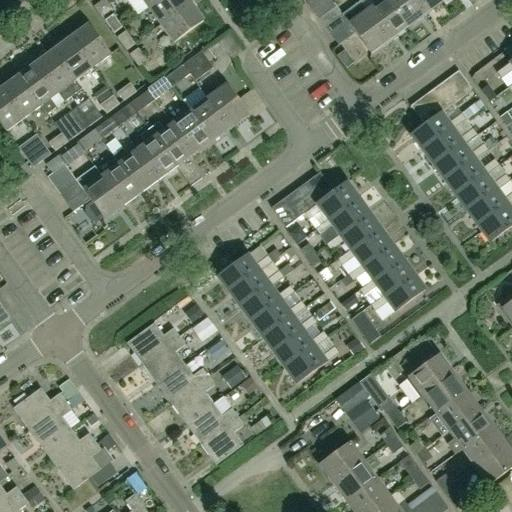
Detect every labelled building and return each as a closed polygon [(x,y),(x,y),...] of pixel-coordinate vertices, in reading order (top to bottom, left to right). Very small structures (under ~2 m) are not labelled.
[(140,0),(147,10),(160,0),(140,0)] [(190,5),(187,0),(160,0),(147,10),(160,27),(190,5)] [(309,0),(306,2),(319,19),(336,7),(330,0),(309,0)] [(407,27),(387,0),(371,0),(375,5),(368,11),(389,40),(407,27)] [(387,0),(407,27),(424,14),(413,0),(387,0)] [(442,0),(441,0),(413,0),(424,14),(442,0)] [(203,22),(190,5),(160,27),(173,44),(203,22)] [(336,7),(319,19),(325,28),(342,15),(336,7)] [(389,40),(368,11),(349,25),(350,26),(356,34),(370,53),(389,40)] [(122,28),(113,15),(104,21),(113,35),(122,28)] [(344,18),(342,15),(325,28),(332,37),(349,25),(344,18)] [(133,21),(124,27),(133,41),(142,35),(133,21)] [(349,25),(332,37),(339,46),(356,34),(350,26),(349,25)] [(88,26),(70,39),(92,69),(110,56),(88,26)] [(117,39),(126,52),(135,46),(126,32),(117,39)] [(145,38),(136,45),(145,58),(154,52),(145,38)] [(92,69),(70,39),(53,52),(82,91),(82,90),(75,81),(92,69)] [(148,63),(138,50),(129,56),(139,69),(148,63)] [(82,91),(53,52),(36,65),(65,104),(82,91)] [(344,52),(337,57),(345,68),(353,63),(344,52)] [(201,53),(183,66),(190,75),(195,82),(213,69),(201,53)] [(511,61),(510,64),(496,74),(501,81),(511,72),(511,61)] [(36,65),(19,77),(47,116),(56,109),(49,101),(57,95),(65,104),(36,65)] [(183,66),(165,79),(172,88),(190,75),(183,66)] [(448,79),(462,98),(472,91),(458,72),(448,79)] [(47,116),(19,77),(2,90),(24,119),(40,107),(47,116)] [(165,79),(147,92),(154,101),(172,88),(165,79)] [(216,94),(209,100),(229,128),(248,115),(227,86),(226,87),(221,79),(211,86),(216,94)] [(462,98),(448,79),(439,86),(453,105),(462,98)] [(475,85),(483,95),(489,91),(481,80),(475,85)] [(136,93),(131,86),(130,84),(117,94),(123,102),(136,93)] [(439,86),(429,93),(443,112),(453,105),(439,86)] [(24,119),(2,90),(0,91),(0,124),(6,132),(24,119)] [(147,92),(130,105),(137,114),(154,101),(147,92)] [(429,93),(419,100),(433,119),(441,114),(443,112),(429,93)] [(119,105),(116,102),(113,97),(100,106),(106,115),(119,105)] [(209,100),(191,113),(212,141),(229,128),(209,100)] [(433,119),(419,100),(409,107),(424,127),(433,119)] [(137,114),(130,105),(112,118),(119,127),(137,114)] [(96,109),(83,119),(89,127),(102,118),(96,109)] [(212,141),(191,113),(173,126),(194,155),(212,141)] [(433,119),(424,127),(411,136),(422,152),(452,130),(453,131),(468,119),(463,113),(449,124),(441,114),(433,119)] [(511,120),(507,114),(500,119),(507,129),(511,124),(511,120)] [(119,127),(112,118),(95,131),(102,140),(119,127)] [(79,122),(65,132),(72,140),(85,130),(79,122)] [(194,155),(173,126),(165,132),(158,123),(149,130),(177,167),(194,155)] [(147,146),(138,152),(158,181),(177,167),(149,130),(140,138),(147,146)] [(460,139),(453,131),(452,130),(422,152),(434,167),(464,145),(465,146),(477,136),(472,130),(460,139)] [(102,140),(95,131),(77,144),(84,153),(102,140)] [(48,144),(55,153),(68,143),(61,135),(48,144)] [(58,157),(64,166),(65,167),(84,153),(77,144),(59,157),(58,157)] [(471,154),(465,146),(464,145),(434,167),(445,182),(475,160),(476,161),(488,152),(483,145),(471,154)] [(44,147),(31,157),(37,165),(51,156),(44,147)] [(158,181),(138,152),(129,159),(123,151),(113,157),(119,166),(120,165),(141,193),(158,181)] [(64,166),(58,157),(46,166),(52,175),(64,166)] [(483,170),(476,161),(475,160),(445,182),(456,197),(487,175),(487,176),(500,166),(500,167),(506,162),(502,157),(496,162),(495,160),(483,170)] [(119,166),(103,178),(124,206),(141,193),(120,165),(119,166)] [(64,166),(52,175),(47,179),(59,195),(77,183),(76,181),(65,167),(64,166)] [(87,173),(76,181),(77,183),(84,192),(91,201),(105,220),(124,206),(103,178),(94,184),(87,173)] [(319,174),(307,183),(321,202),(333,193),(319,174)] [(494,185),(487,176),(487,175),(456,197),(467,212),(498,190),(499,191),(511,182),(505,175),(494,185)] [(84,192),(77,183),(59,195),(66,204),(84,192)] [(307,183),(294,192),(308,211),(321,202),(307,183)] [(333,193),(321,202),(308,211),(303,215),(308,222),(321,212),(328,221),(358,199),(346,183),(333,193)] [(498,190),(467,212),(478,228),(509,205),(510,206),(511,204),(511,193),(505,199),(499,191),(498,190)] [(84,192),(66,204),(73,214),(91,201),(84,192)] [(294,192),(283,200),(297,219),(303,215),(308,211),(294,192)] [(328,221),(314,231),(319,237),(332,227),(339,236),(369,214),(358,199),(328,221)] [(297,219),(283,200),(271,209),(285,228),(297,219)] [(509,205),(478,228),(490,243),(511,227),(511,208),(510,206),(509,205)] [(339,236),(325,246),(331,253),(344,243),(350,251),(380,230),(369,214),(339,236)] [(298,228),(289,235),(289,236),(295,245),(305,238),(298,228)] [(380,230),(350,251),(331,266),(335,272),(354,258),(361,267),(391,245),(380,230)] [(361,267),(348,277),(353,283),(366,273),(372,281),(372,282),(403,260),(391,245),(361,267)] [(296,256),(291,249),(285,254),(290,261),(296,256)] [(268,257),(273,263),(280,257),(276,251),(268,257)] [(268,257),(256,266),(248,255),(216,278),(228,294),(259,271),(261,273),(273,263),(268,257)] [(314,255),(307,260),(313,269),(320,263),(314,255)] [(372,282),(372,281),(359,292),(364,298),(377,288),(383,297),(384,297),(414,276),(403,260),(372,282)] [(288,265),(279,272),(284,279),(293,272),(288,265)] [(259,271),(228,294),(239,309),(271,286),(272,288),(284,279),(279,272),(267,281),(261,273),(259,271)] [(0,276),(0,309),(1,311),(17,300),(0,276)] [(384,297),(383,297),(370,307),(375,314),(388,303),(395,313),(425,291),(414,276),(384,297)] [(271,286),(239,309),(250,324),(282,301),(283,303),(303,288),(298,281),(278,296),(272,288),(271,286)] [(511,321),(511,293),(499,303),(503,309),(511,321)] [(340,305),(345,312),(358,303),(353,296),(340,305)] [(282,301),(250,324),(262,340),(293,317),(294,319),(306,309),(301,302),(289,311),(283,303),(282,301)] [(318,323),(335,311),(330,303),(313,316),(318,323)] [(203,315),(197,306),(187,314),(193,323),(203,315)] [(363,312),(352,321),(370,346),(381,338),(363,312)] [(293,317),(262,340),(273,355),(304,332),(305,334),(317,324),(312,317),(300,327),(294,319),(293,317)] [(216,333),(207,319),(192,330),(202,344),(216,333)] [(141,364),(179,337),(174,329),(163,337),(154,324),(126,344),(141,364)] [(311,342),(305,334),(304,332),(273,355),(284,370),(315,347),(316,349),(328,339),(323,332),(311,342)] [(185,345),(179,337),(141,364),(156,385),(183,365),(175,353),(185,345)] [(356,337),(344,347),(351,356),(363,347),(356,337)] [(230,353),(220,340),(210,347),(219,361),(230,353)] [(315,347),(284,370),(296,386),(339,354),(335,348),(322,357),(316,349),(315,347)] [(402,352),(392,360),(400,372),(401,373),(413,364),(404,351),(402,352)] [(421,364),(422,369),(409,379),(422,397),(452,375),(438,357),(436,359),(432,355),(421,364)] [(192,377),(183,365),(156,385),(170,405),(208,377),(202,369),(192,377)] [(230,391),(246,379),(237,367),(221,378),(230,391)] [(465,393),(452,375),(422,397),(435,414),(465,393)] [(208,377),(170,405),(185,425),(212,405),(204,393),(214,386),(208,377)] [(247,395),(257,388),(250,379),(240,385),(247,395)] [(62,397),(66,402),(68,405),(79,396),(69,383),(59,391),(63,396),(62,397)] [(356,386),(336,402),(344,413),(365,398),(356,386)] [(66,402),(62,397),(60,395),(50,403),(40,389),(28,399),(24,394),(13,403),(16,407),(13,409),(28,430),(66,402)] [(465,393),(435,414),(449,432),(478,411),(465,393)] [(79,396),(68,405),(72,411),(83,402),(79,396)] [(378,415),(365,398),(344,413),(357,430),(378,415)] [(66,402),(28,430),(43,450),(70,430),(63,420),(73,412),(72,411),(68,405),(66,402)] [(389,420),(399,413),(393,404),(383,411),(389,420)] [(212,405),(185,425),(199,445),(237,418),(232,410),(222,417),(212,405)] [(478,411),(449,432),(454,440),(446,446),(455,457),(462,451),(462,450),(491,429),(478,411)] [(399,413),(389,420),(397,430),(407,423),(399,413)] [(98,420),(94,415),(86,420),(91,427),(98,421),(98,420)] [(274,423),(268,416),(260,422),(266,429),(274,423)] [(237,418),(199,445),(214,466),(241,446),(233,433),(243,426),(237,418)] [(504,446),(491,429),(462,450),(462,451),(474,467),(504,446)] [(79,442),(70,430),(43,450),(57,470),(95,443),(89,435),(79,442)] [(396,438),(386,445),(393,455),(403,448),(396,438)] [(110,439),(105,442),(101,446),(108,455),(117,448),(110,439)] [(415,456),(425,449),(419,440),(409,447),(415,456)] [(95,443),(57,470),(72,491),(100,471),(91,459),(101,451),(95,443)] [(333,483),(362,462),(349,444),(320,465),(333,483)] [(511,468),(511,456),(504,446),(474,467),(488,486),(511,468)] [(432,459),(425,449),(415,456),(422,466),(432,459)] [(20,467),(14,459),(5,465),(11,474),(20,467)] [(375,480),(362,462),(333,483),(346,500),(375,480)] [(421,473),(415,465),(405,472),(411,481),(421,473)] [(421,473),(411,481),(419,491),(429,484),(421,473)] [(147,490),(135,474),(127,480),(138,496),(147,490)] [(441,491),(451,484),(445,476),(435,483),(441,491)] [(375,480),(346,500),(354,511),(368,511),(388,498),(375,480)] [(451,484),(441,491),(456,510),(465,504),(451,484)] [(34,487),(22,496),(25,500),(29,505),(31,508),(33,511),(39,506),(45,501),(40,494),(34,487)] [(435,491),(432,487),(407,507),(404,502),(396,508),(388,498),(368,511),(405,511),(408,510),(417,504),(426,497),(435,491)] [(0,511),(10,505),(22,496),(19,492),(16,489),(10,493),(5,497),(0,490),(0,489),(0,511)] [(435,491),(426,497),(435,511),(444,511),(448,509),(435,491)] [(0,511),(18,511),(28,505),(25,501),(22,496),(10,505),(0,511)] [(435,511),(426,497),(417,504),(422,511),(435,511)] [(130,511),(143,511),(133,498),(124,504),(130,511)]
